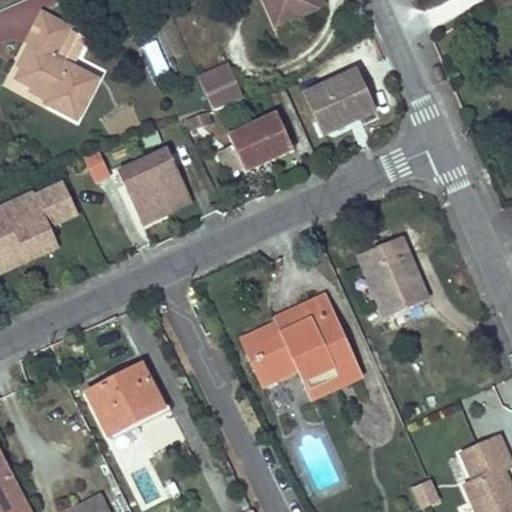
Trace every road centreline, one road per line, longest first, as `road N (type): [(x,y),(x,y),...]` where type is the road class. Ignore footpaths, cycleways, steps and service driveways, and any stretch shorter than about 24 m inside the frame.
road 1 (residential): [(0,348),(439,145)]
road 2 (residential): [(439,145),(508,291)]
road 3 (residential): [(390,30),(439,145)]
